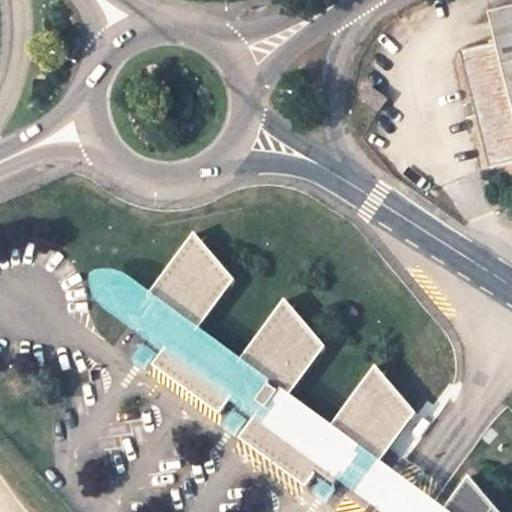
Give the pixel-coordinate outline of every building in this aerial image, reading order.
[(498,41),(461,50),(491,167),(511,161),(511,6),(491,12),(498,41)] [(380,109),(387,99),(372,87),(364,97),(380,109)] [(221,241),(208,224),(198,237),(200,236),(204,234),(209,234),(213,235),(217,237),(221,241)] [(210,325),(246,274),(221,241),(217,237),(213,235),(209,234),(204,234),(200,236),(198,237),(161,287),(151,300),(148,299),(145,299),(143,301),(141,303),(140,306),(141,309),(143,311),(144,312),(152,317),(169,330),(159,343),(154,350),(224,399),(237,379),(249,387),(264,398),(256,410),(244,426),(313,476),(317,472),(325,460),(348,476),(353,468),(368,478),(371,477),(373,475),(374,473),(374,470),(373,468),(371,466),(370,465),(389,438),(400,446),(412,427),(404,417),(417,400),(392,368),(387,364),(381,362),(377,362),(372,363),(367,366),(366,367),(332,411),(294,384),(329,335),(304,302),(300,301),(295,300),(291,301),(286,303),(284,305),(250,352),(210,325)] [(130,303),(143,311),(141,309),(140,306),(141,303),(143,301),(145,299),(148,299),(151,300),(161,287),(147,277),(125,278),(130,303)] [(304,302),(295,290),(284,305),(286,303),(291,301),(295,300),(300,301),(304,302)] [(152,317),(142,330),(159,343),(169,330),(152,317)] [(392,368),(378,351),(366,367),(367,366),(372,363),(377,362),(381,362),(387,364),(392,368)] [(249,387),(240,399),(256,410),(264,398),(249,387)] [(433,455),(425,445),(415,458),(426,465),(433,455)] [(317,472),(339,488),(348,476),(325,460),(317,472)] [(504,511),(465,461),(452,481),(444,470),(440,477),(450,484),(431,511),(504,511)]
